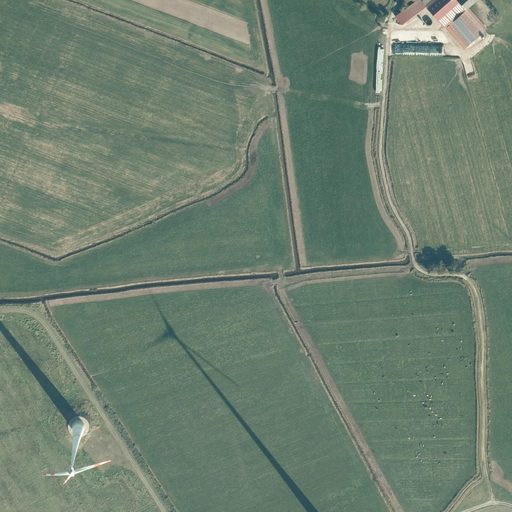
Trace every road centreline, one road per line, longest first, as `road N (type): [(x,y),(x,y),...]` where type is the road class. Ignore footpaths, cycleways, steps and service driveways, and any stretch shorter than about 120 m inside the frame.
road 1 (track): [(469,511),(496,502),(487,474),(476,302),(470,282),(413,264),(387,190),(378,141),(394,0)]
road 2 (track): [(0,308),(41,318),(166,511)]
